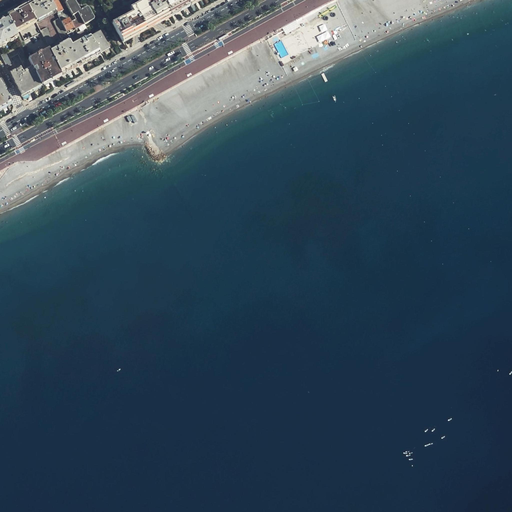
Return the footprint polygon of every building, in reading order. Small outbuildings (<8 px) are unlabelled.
[(36,0),(26,6),(35,23),(49,50),(53,58),(56,56),(52,47),(60,43),(61,46),(87,32),(86,29),(77,34),(75,32),(67,36),(66,33),(48,0),(36,0)] [(48,0),(66,33),(73,29),(74,31),(83,25),(79,18),(70,23),(69,20),(67,21),(55,0),(62,0),(65,3),(70,0),(69,0),(48,0)] [(73,0),(69,0),(70,0),(65,3),(72,17),(77,14),(79,18),(83,25),(84,26),(93,21),(94,18),(88,9),(86,8),(80,11),(73,0)] [(96,0),(107,17),(137,0),(96,0)] [(137,0),(107,17),(122,43),(125,41),(132,37),(138,34),(156,23),(161,21),(167,17),(170,15),(161,0),(137,0)] [(161,0),(170,15),(180,10),(189,6),(185,0),(161,0)] [(14,12),(7,17),(8,19),(16,34),(35,23),(26,6),(14,12)] [(0,23),(0,47),(18,38),(16,34),(8,19),(0,23)] [(108,48),(97,27),(87,32),(100,55),(101,54),(103,53),(102,51),(108,48)] [(81,65),(100,55),(87,32),(61,46),(60,43),(52,47),(56,56),(53,58),(61,76),(81,65)] [(1,56),(7,68),(14,64),(11,59),(18,55),(25,69),(31,66),(28,61),(21,45),(1,56)] [(32,68),(42,86),(52,81),(61,76),(53,58),(49,50),(28,61),(31,66),(32,68)] [(9,72),(22,97),(42,86),(32,68),(23,73),(20,69),(15,72),(14,69),(9,72)] [(0,109),(11,103),(0,82),(0,109)]
